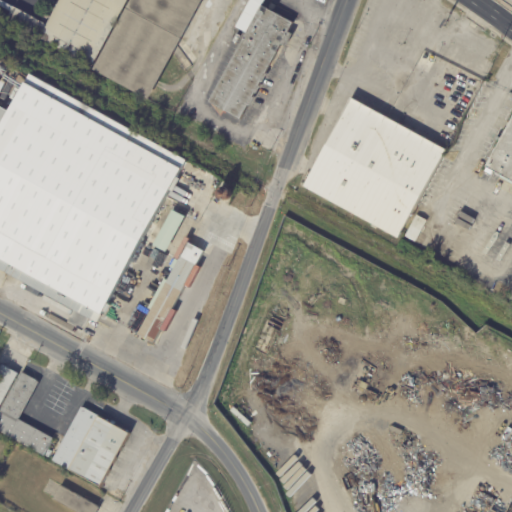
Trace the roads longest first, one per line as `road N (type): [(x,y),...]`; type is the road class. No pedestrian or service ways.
road 1 (residential): [(342,0),(188,423),(138,511)]
road 2 (residential): [(0,319),(188,423),(244,474),(255,511)]
